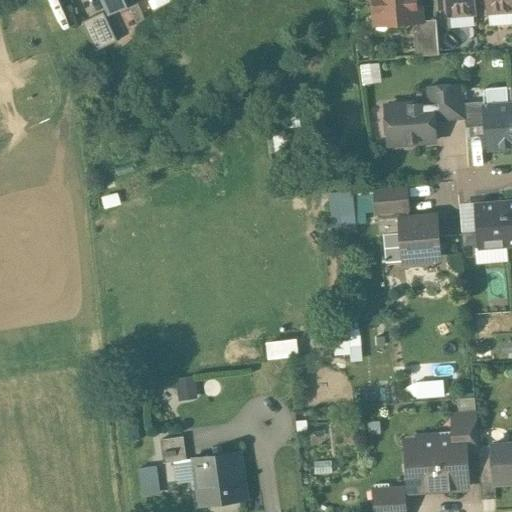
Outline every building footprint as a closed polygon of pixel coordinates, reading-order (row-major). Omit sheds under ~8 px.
[(104,0),(109,10),(130,0),(104,0)] [(419,0),(372,0),(374,19),(388,18),(388,27),(405,25),(405,22),(413,22),(423,21),(421,5),(420,5),(419,0)] [(447,0),(435,0),(436,11),(448,10),(447,0)] [(447,0),(448,10),(449,16),(476,14),(475,3),(475,0),(447,0)] [(511,0),(486,0),(487,2),(488,13),(511,11),(511,0)] [(96,46),(117,41),(111,12),(90,17),(96,46)] [(437,19),(423,21),(413,22),(416,57),(440,55),(437,19)] [(463,84),(428,87),(429,102),(433,102),(434,121),(465,118),(464,103),(463,84)] [(429,102),(386,106),(389,145),(436,141),(434,121),(433,102),(429,102)] [(485,102),(464,103),(465,118),(466,127),(486,126),(484,107),(485,106),(485,102)] [(511,104),(485,106),(484,107),(486,126),(487,149),(511,146),(511,104)] [(406,186),(375,188),(378,214),(408,212),(406,186)] [(361,229),(354,188),(330,192),(336,225),(348,223),(350,231),(361,229)] [(504,203),(476,205),(478,228),(479,248),(480,248),(507,245),(504,203)] [(436,217),(414,219),(413,217),(409,217),(408,212),(378,214),(380,235),(402,233),(404,261),(426,259),(426,254),(440,253),(438,236),(441,236),(440,220),(436,220),(436,217)] [(478,228),(462,230),(464,258),(476,257),(475,248),(480,248),(479,248),(478,228)] [(276,354),(301,353),(301,339),(275,340),(276,354)] [(178,378),(182,400),(200,397),(196,375),(178,378)] [(477,417),(453,418),(454,439),(466,438),(466,451),(478,450),(478,447),(479,447),(477,417)] [(184,436),(161,439),(164,463),(187,460),(184,436)] [(454,439),(451,439),(451,445),(438,446),(437,440),(436,440),(439,489),(441,488),(440,485),(454,484),(454,488),(469,487),(466,451),(466,438),(454,439)] [(436,440),(407,442),(410,490),(427,489),(427,486),(437,486),(438,489),(439,489),(436,440)] [(511,443),(491,445),(491,446),(494,484),(495,484),(511,482),(511,443)] [(479,447),(478,447),(478,450),(482,499),(496,498),(495,484),(494,484),(491,446),(479,447)] [(241,453),(194,459),(200,505),(246,499),(241,453)] [(405,511),(404,489),(389,490),(390,500),(376,501),(376,511),(405,511)]
